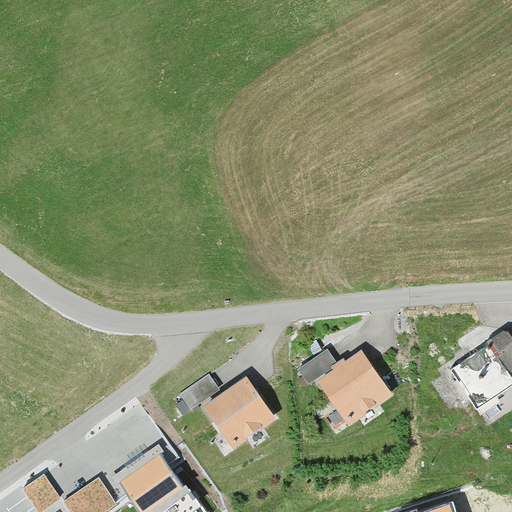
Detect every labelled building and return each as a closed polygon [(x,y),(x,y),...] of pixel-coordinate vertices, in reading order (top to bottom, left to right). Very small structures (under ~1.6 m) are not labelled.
[(511,346),(502,333),(476,325),(454,339),(464,354),(437,372),(456,401),(460,399),(475,422),(511,398),(511,346)] [(390,397),(360,353),(345,364),(342,360),(335,365),(326,352),(297,372),(310,390),(317,386),(346,427),(390,397)] [(214,369),(183,382),(190,399),(221,386),(214,369)] [(273,421),(244,381),(201,411),(230,451),(273,421)] [(206,511),(165,450),(120,479),(141,511),(206,511)] [(45,472),(24,487),(41,511),(62,496),(45,472)] [(99,474),(63,498),(72,511),(96,511),(116,499),(99,474)] [(453,511),(450,503),(421,511),(453,511)]
